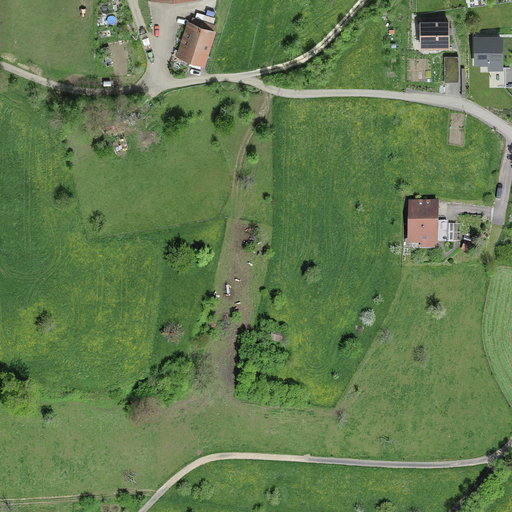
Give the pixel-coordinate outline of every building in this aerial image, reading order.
[(202,62),(211,32),(213,25),(196,20),(193,27),(189,25),(179,55),(202,62)] [(420,45),(447,45),(447,22),(420,23),(420,45)] [(501,42),(474,42),(474,66),(501,66),(501,42)] [(458,58),(445,58),(445,82),(458,82),(458,58)] [(410,241),(447,242),(447,224),(433,223),(434,207),(411,206),(410,241)] [(269,339),(280,342),(282,335),(271,332),(269,339)]
